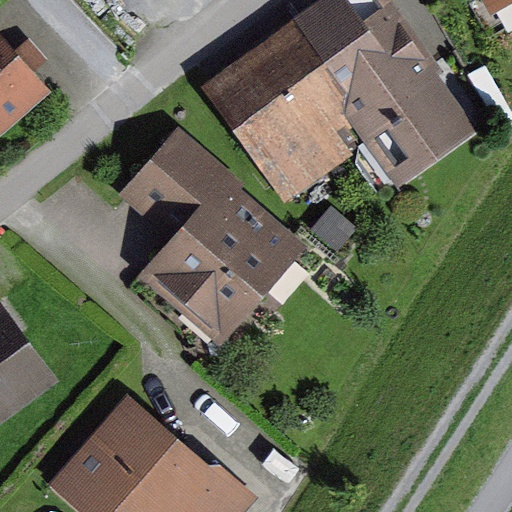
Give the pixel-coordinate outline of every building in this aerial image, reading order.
[(292,202),(373,143),(405,187),(485,129),(446,74),(453,69),(402,0),(322,0),(206,84),(292,202)] [(511,0),(488,0),(495,10),(511,0)] [(0,23),(0,134),(55,87),(41,71),(55,59),(35,35),(21,48),(0,23)] [(126,193),(175,233),(142,271),(227,343),(315,241),(181,128),(126,193)] [(338,204),(319,228),(346,249),(365,225),(338,204)] [(0,424),(64,379),(0,290),(0,424)] [(248,511),(265,493),(227,461),(213,462),(130,391),(53,480),(91,511),(248,511)]
